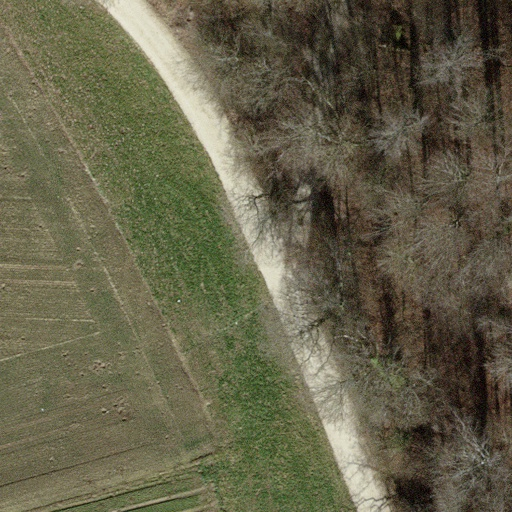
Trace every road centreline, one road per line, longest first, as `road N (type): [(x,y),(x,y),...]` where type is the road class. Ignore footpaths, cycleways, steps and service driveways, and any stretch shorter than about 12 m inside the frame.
road 1 (track): [(125,0),(147,16),(284,248),(383,511)]
road 2 (track): [(329,0),(284,248)]
